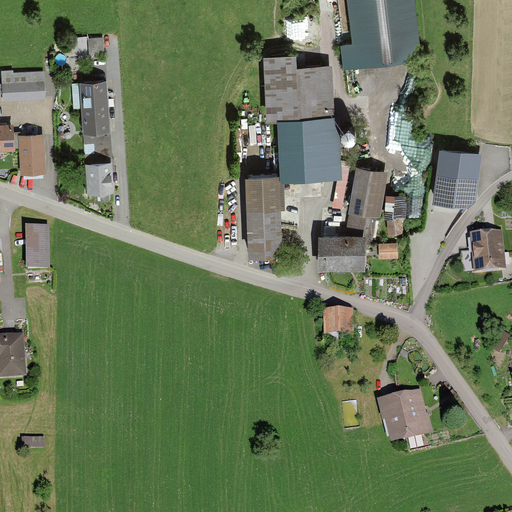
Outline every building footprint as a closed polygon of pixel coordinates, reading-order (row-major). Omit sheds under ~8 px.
[(340,44),(344,70),(420,60),(412,0),(347,0),(353,43),(340,44)] [(105,37),(89,38),(90,58),(106,57),(105,37)] [(298,53),(263,55),(267,120),(278,119),(281,173),(281,180),(285,180),(338,177),(343,177),(342,160),(340,132),(336,124),(333,65),(299,66),(298,53)] [(14,70),(2,70),(2,83),(0,83),(0,94),(3,94),(3,102),(48,100),(45,70),(15,72),(14,70)] [(107,79),(80,81),(83,132),(111,131),(107,79)] [(14,123),(0,123),(0,155),(1,155),(1,152),(16,152),(16,148),(19,147),(18,134),(18,131),(15,131),(14,123)] [(111,131),(83,132),(86,162),(113,160),(111,131)] [(45,133),(18,134),(19,147),(21,175),(46,173),(45,133)] [(482,151),(440,145),(432,199),(468,204),(475,199),(482,151)] [(113,160),(86,162),(88,194),(114,192),(113,160)] [(350,161),(342,160),(343,177),(338,177),(333,206),(342,208),(350,161)] [(389,171),(357,164),(348,212),(350,212),(345,234),(368,235),(368,246),(374,245),(378,215),(382,216),(389,171)] [(281,173),(247,175),(247,254),(283,254),(282,209),(286,209),(285,180),(281,180),(281,173)] [(408,195),(388,194),(384,219),(387,219),(389,233),(407,232),(406,217),(408,217),(408,195)] [(49,225),(26,225),(26,269),(50,268),(49,225)] [(503,230),(470,234),(474,273),(507,269),(503,230)] [(345,234),(320,234),(319,271),(368,271),(368,246),(368,235),(345,234)] [(399,243),(379,244),(379,259),(400,259),(399,243)] [(354,310),(324,311),(325,337),(355,335),(354,310)] [(25,333),(0,334),(0,378),(28,376),(25,333)] [(422,391),(378,401),(383,423),(388,422),(392,444),(434,435),(429,414),(427,415),(422,391)] [(44,439),(23,439),(23,448),(44,448),(44,439)]
